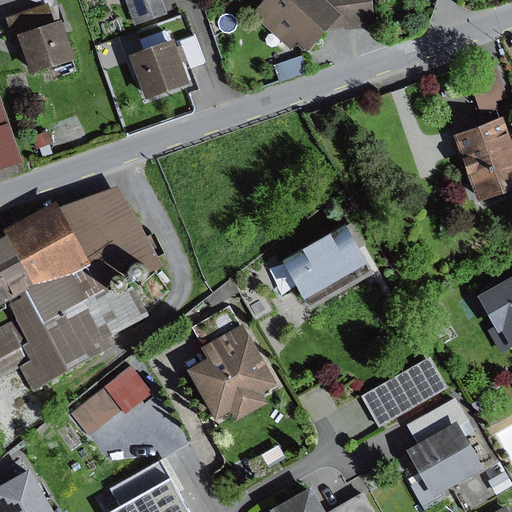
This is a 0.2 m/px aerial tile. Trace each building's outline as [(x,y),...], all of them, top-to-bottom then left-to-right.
[(22,0),(50,8),(52,0),(22,0)] [(124,0),(134,26),(164,14),(159,0),(124,0)] [(264,0),(250,16),(289,50),(294,44),(305,54),(324,33),(344,30),(341,0),(264,0)] [(372,29),(369,0),(341,0),(344,30),(345,32),(372,29)] [(72,64),(59,25),(53,27),(46,7),(5,22),(17,57),(20,56),(28,79),(72,64)] [(142,53),(125,59),(142,105),(188,88),(179,65),(184,64),(179,49),(174,51),(171,43),(169,44),(165,31),(138,41),(142,53)] [(193,36),(178,41),(188,70),(204,64),(193,36)] [(492,57),(472,64),(477,77),(468,80),(481,115),(497,110),(495,103),(507,99),(492,57)] [(300,58),(273,67),(278,84),(306,74),(300,58)] [(0,102),(0,173),(23,165),(0,102)] [(511,150),(501,121),(450,139),(475,207),(511,192),(511,150)] [(47,133),(30,139),(35,152),(52,145),(47,133)] [(56,209),(101,292),(108,289),(108,286),(109,283),(111,281),(113,280),(116,280),(119,280),(128,274),(129,271),(130,269),(133,268),(136,267),(138,268),(141,269),(143,271),(144,274),(144,277),(158,267),(116,189),(56,209)] [(0,234),(0,284),(10,302),(7,304),(14,320),(0,327),(0,378),(18,369),(31,394),(110,351),(105,340),(147,319),(132,291),(106,303),(101,292),(56,209),(55,206),(0,234)] [(351,225),(341,230),(353,253),(363,247),(351,225)] [(341,230),(276,265),(297,306),(301,304),(363,271),(356,258),(353,253),(341,230)] [(363,271),(301,304),(306,313),(370,279),(358,257),(356,258),(363,271)] [(511,265),(511,280),(474,302),(490,330),(495,339),(500,336),(508,351),(511,356),(511,354),(511,264),(511,265)] [(132,283),(134,284),(137,284),(139,283),(142,282),(143,279),(144,277),(144,274),(143,271),(141,269),(138,268),(136,267),(133,268),(130,269),(129,271),(128,274),(128,276),(128,279),(130,281),(132,283)] [(112,295),(114,296),(117,296),(119,295),(122,294),(123,292),(124,289),(124,286),(123,283),(121,281),(119,280),(116,280),(113,280),(111,281),(109,283),(108,286),(108,289),(108,291),(110,293),(112,295)] [(0,307),(7,304),(10,302),(0,284),(0,307)] [(202,349),(198,352),(204,364),(184,375),(212,425),(227,416),(259,398),(275,390),(229,308),(191,329),(202,349)] [(495,339),(490,330),(486,332),(499,356),(508,351),(500,336),(495,339)] [(377,409),(439,375),(430,358),(359,398),(376,429),(385,425),(377,409)] [(149,395),(129,369),(70,415),(88,437),(120,413),(123,416),(149,395)] [(439,375),(377,409),(385,425),(447,390),(439,375)] [(259,398),(227,416),(233,426),(265,409),(259,398)] [(416,447),(404,454),(420,483),(430,501),(441,495),(481,473),(462,439),(473,434),(454,400),(405,428),(416,447)] [(120,510),(115,511),(184,511),(167,481),(156,487),(146,469),(109,490),(120,510)] [(0,488),(0,511),(47,511),(26,474),(9,483),(0,488)] [(0,482),(0,488),(9,483),(6,479),(0,482)] [(430,501),(420,483),(408,489),(421,511),(425,511),(444,501),(441,495),(430,501)] [(279,508),(271,511),(370,511),(361,494),(329,511),(319,511),(308,491),(279,508)]
